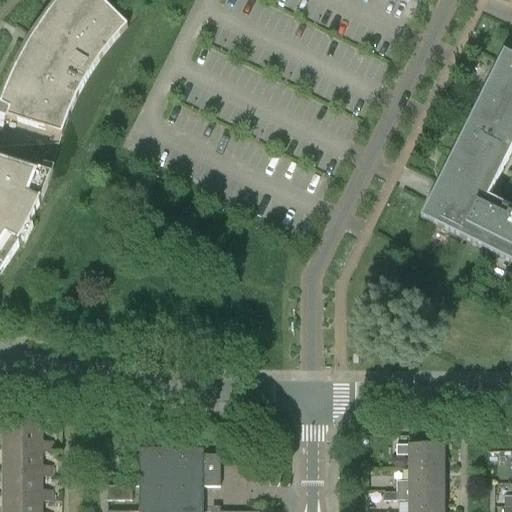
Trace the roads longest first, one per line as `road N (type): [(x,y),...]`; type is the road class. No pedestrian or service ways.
road 1 (residential): [(312,395),(108,379),(0,353)]
road 2 (tertiary): [(312,395),(511,395)]
